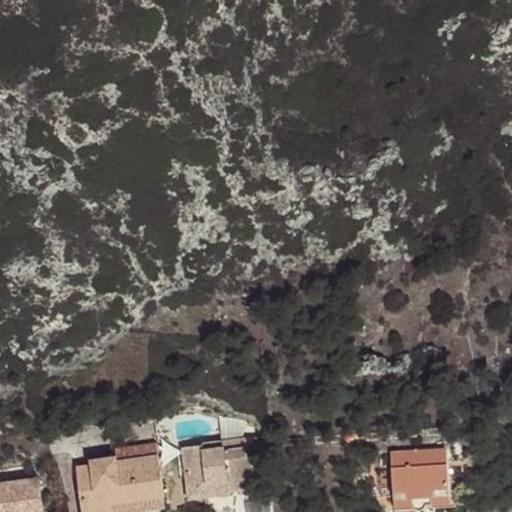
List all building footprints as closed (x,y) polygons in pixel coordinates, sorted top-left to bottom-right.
[(259,438),(182,449),(187,488),(229,483),(230,491),(266,487),(259,438)] [(118,462),(159,456),(157,444),(116,449),(117,457),(118,462)] [(392,454),(396,509),(415,507),(415,509),(418,510),(421,511),(423,511),(426,509),(428,507),(451,505),(448,450),(392,454)] [(115,511),(115,503),(164,496),(159,456),(118,462),(117,457),(94,460),(94,465),(78,467),(84,511),(115,511)] [(45,511),(41,480),(0,485),(0,511),(45,511)] [(229,483),(187,488),(189,501),(230,495),(230,491),(229,483)] [(115,503),(115,511),(134,511),(166,508),(164,496),(115,503)]
